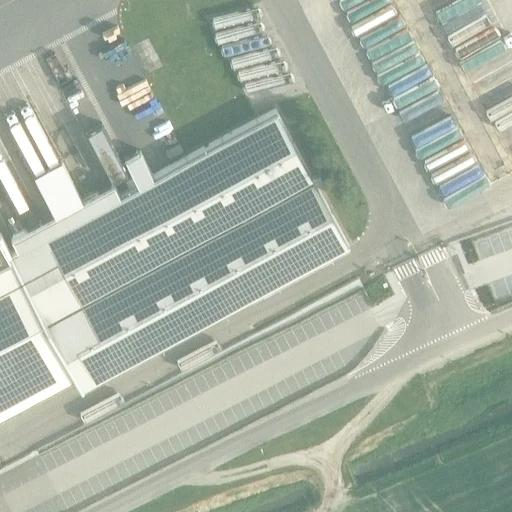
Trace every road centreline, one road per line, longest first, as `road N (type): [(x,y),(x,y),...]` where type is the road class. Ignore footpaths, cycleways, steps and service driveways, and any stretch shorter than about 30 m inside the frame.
road 1 (unclassified): [(103,511),(511,318)]
road 2 (track): [(180,472),(202,480),(302,459),(326,473),(338,497)]
